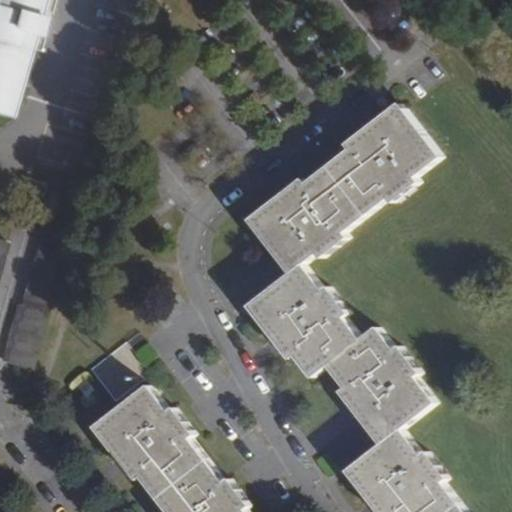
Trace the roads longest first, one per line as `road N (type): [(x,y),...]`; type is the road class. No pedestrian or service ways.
road 1 (residential): [(436,36),(208,206),(190,242),(198,289),(326,511)]
road 2 (residential): [(79,511),(0,410)]
